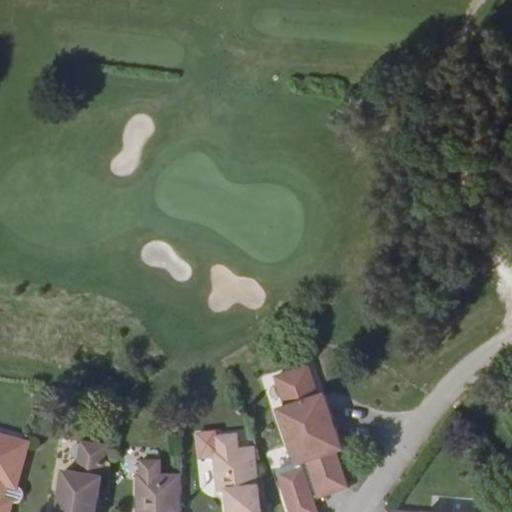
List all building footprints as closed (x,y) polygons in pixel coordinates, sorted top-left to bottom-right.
[(319,497),(348,487),(336,452),(343,449),(335,427),(332,428),(329,418),(332,417),(324,394),(318,396),(308,365),(274,376),(285,407),(277,410),(295,463),(276,470),(290,511),(318,511),(313,498),(319,495),(319,497)] [(18,487),(31,443),(0,433),(0,511),(10,511),(13,503),(14,500),(5,499),(9,487),(17,489),(18,487)] [(261,511),(254,448),(238,451),(237,436),(215,438),(217,452),(212,453),(216,493),(223,493),(229,492),(230,500),(224,501),(225,511),(261,511)] [(96,511),(99,495),(108,444),(81,440),(74,477),(63,475),(60,496),(63,497),(61,506),(58,506),(56,511),(96,511)] [(179,511),(180,474),(161,474),(162,461),(141,461),(141,474),(137,474),(136,511),(179,511)]
